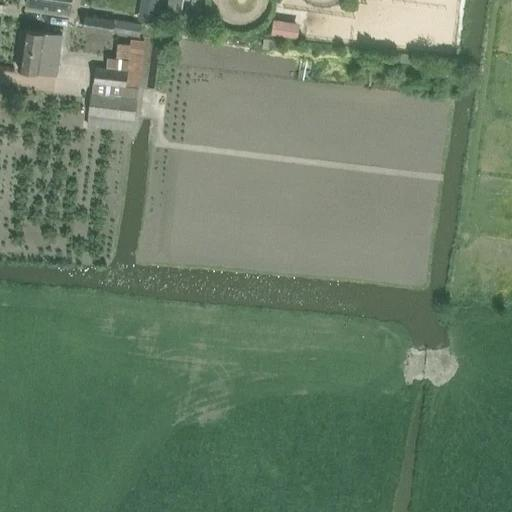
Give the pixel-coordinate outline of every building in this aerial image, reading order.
[(70,0),(29,0),(28,9),(68,15),(70,0)] [(278,6),(274,21),(301,27),(305,11),(278,6)] [(112,17),(85,13),(84,26),(110,30),(112,17)] [(141,22),(116,19),(113,32),(140,36),(141,22)] [(26,29),(20,70),(55,75),(61,35),(26,29)] [(280,49),(281,40),(263,38),(262,47),(280,49)] [(95,66),(87,126),(132,132),(136,99),(138,100),(146,43),(131,41),(130,44),(117,42),(115,56),(107,55),(105,68),(95,66)]
